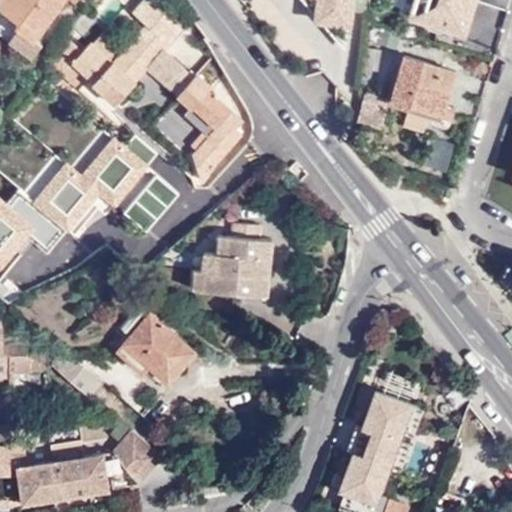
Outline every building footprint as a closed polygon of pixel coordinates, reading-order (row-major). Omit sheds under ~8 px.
[(0,0),(0,1),(0,5),(19,19),(15,25),(33,38),(61,0),(73,0),(76,1),(76,0),(0,0)] [(163,41),(179,24),(155,0),(148,0),(136,13),(163,41)] [(317,0),(317,1),(335,3),(335,8),(354,11),(355,0),(317,0)] [(400,0),(398,14),(445,23),(448,0),(400,0)] [(448,0),(445,23),(456,25),(460,0),(448,0)] [(93,45),(74,27),(66,37),(125,96),(149,71),(189,109),(193,106),(215,129),(209,136),(205,133),(193,145),(196,149),(193,153),(195,168),(202,175),(240,137),(235,131),(242,123),(208,89),(211,86),(200,74),(196,77),(167,50),(162,56),(141,36),(126,50),(106,32),(93,45)] [(116,106),(125,96),(66,37),(50,58),(76,83),(85,75),(96,85),(94,86),(116,106)] [(461,81),(407,63),(390,115),(416,123),(419,116),(446,125),(459,86),(461,81)] [(471,133),(483,93),(459,86),(446,125),(471,133)] [(64,164),(34,203),(69,233),(100,196),(122,212),(152,172),(113,138),(83,177),(64,164)] [(155,175),(122,213),(145,234),(179,195),(155,175)] [(261,228),(232,226),(231,238),(217,237),(216,252),(201,251),(200,268),(198,294),(268,298),(273,241),(261,240),(261,228)] [(198,294),(200,268),(191,268),(190,293),(198,294)] [(195,351),(138,301),(118,324),(128,334),(116,348),(132,362),(131,363),(142,372),(144,370),(158,383),(163,377),(168,382),(195,351)] [(0,388),(10,389),(10,391),(48,391),(48,353),(29,353),(29,344),(13,331),(3,330),(3,322),(0,319),(0,388)] [(444,386),(455,377),(432,347),(421,356),(444,386)] [(361,442),(384,452),(390,438),(399,442),(413,404),(376,391),(362,428),(366,430),(361,442)] [(10,465),(10,426),(0,426),(0,501),(20,502),(109,489),(104,451),(10,465)] [(139,482),(133,474),(157,449),(133,427),(112,449),(118,486),(139,482)] [(380,464),(384,452),(361,442),(357,454),(352,452),(336,492),(375,505),(389,468),(380,464)] [(139,482),(165,455),(157,449),(133,474),(139,482)]
